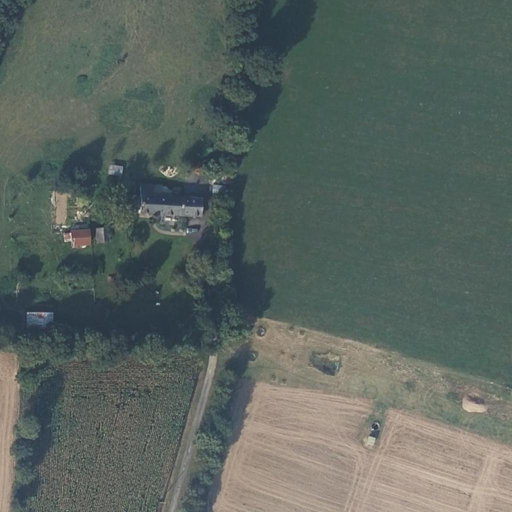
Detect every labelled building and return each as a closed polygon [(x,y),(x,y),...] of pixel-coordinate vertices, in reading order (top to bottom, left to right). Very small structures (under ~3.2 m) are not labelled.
[(109,164),(108,174),(122,175),(123,166),(109,164)] [(138,214),(200,218),(200,199),(169,198),(170,193),(165,189),(140,187),(140,200),(132,199),(132,210),(138,210),(138,214)] [(66,192),(57,192),(55,224),(65,224),(66,192)] [(108,245),(109,231),(98,231),(97,245),(108,245)] [(90,246),(89,232),(71,232),(71,234),(71,242),(71,247),(90,246)] [(50,313),(30,313),(31,329),(51,329),(50,313)]
